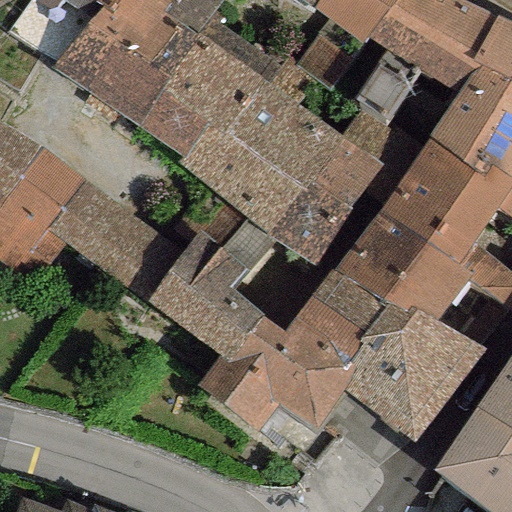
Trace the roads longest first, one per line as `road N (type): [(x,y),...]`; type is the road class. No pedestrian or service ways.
road 1 (secondary): [(0,440),(176,492),(217,511)]
road 2 (residential): [(511,333),(379,511)]
